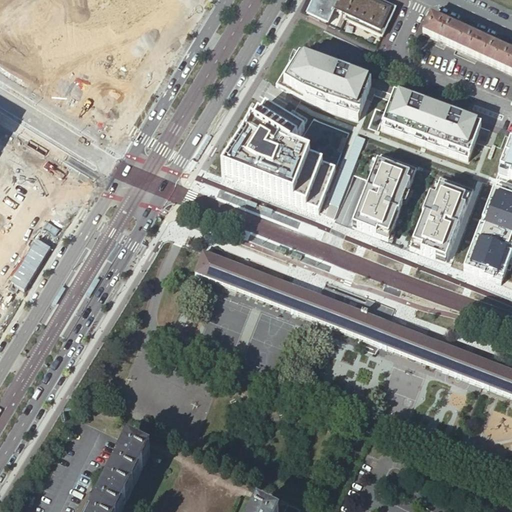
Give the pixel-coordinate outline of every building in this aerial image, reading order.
[(311,0),(305,15),(325,25),(331,11),(336,0),(311,0)] [(342,20),(380,38),(393,9),(372,0),(336,0),(331,11),(344,17),(342,20)] [(511,55),(476,39),(429,17),(421,35),(434,41),(444,45),(454,50),(477,60),(490,66),(511,76),(511,55)] [(293,59),(276,88),(299,101),(317,109),(357,123),(370,88),(307,64),(308,62),(298,59),(297,61),(293,59)] [(480,129),(393,96),(380,131),(467,164),(480,129)] [(234,181),(294,204),(310,162),(291,154),(306,129),(305,129),(290,120),(266,105),(222,177),(226,178),(234,183),(234,181)] [(292,116),(290,120),(305,129),(307,125),(292,116)] [(0,150),(10,136),(0,129),(0,150)] [(346,140),(341,138),(336,153),(341,155),(346,140)] [(356,139),(326,214),(335,217),(364,142),(356,139)] [(505,204),(511,182),(511,140),(509,140),(490,199),(505,204)] [(495,148),(492,147),(487,160),(490,161),(495,148)] [(416,171),(380,157),(351,231),(387,245),(388,242),(390,237),(416,171)] [(322,167),(310,162),(294,204),(306,209),(322,167)] [(336,172),(322,167),(306,209),(320,214),(336,172)] [(430,202),(429,202),(412,245),(409,253),(445,267),(472,193),(439,180),(430,202)] [(326,214),(324,219),(333,222),(335,217),(326,214)] [(511,375),(387,327),(318,300),(308,296),(202,255),(194,276),(333,330),(424,366),(484,389),(511,399),(511,375)] [(323,288),(322,291),(318,300),(387,327),(391,316),(394,310),(366,299),(364,303),(323,288)] [(120,511),(148,455),(127,444),(93,511),(120,511)]
